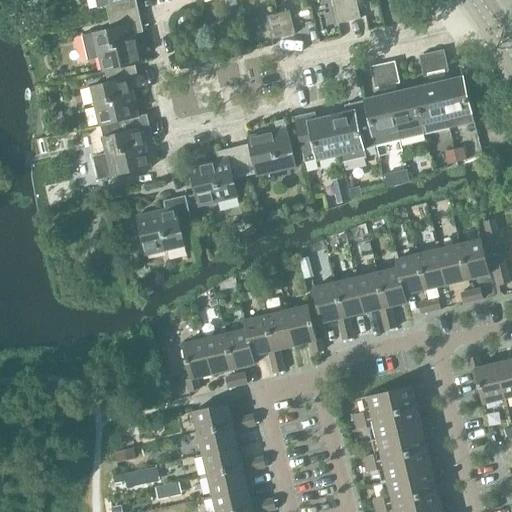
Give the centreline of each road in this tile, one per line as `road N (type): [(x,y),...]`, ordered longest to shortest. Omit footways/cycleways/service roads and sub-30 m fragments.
road 1 (residential): [(174,4),(159,19),(173,135),(302,105),(293,68),(489,21)]
road 2 (residential): [(477,511),(439,352)]
road 3 (residential): [(326,398),(350,365),(417,349),(439,352)]
